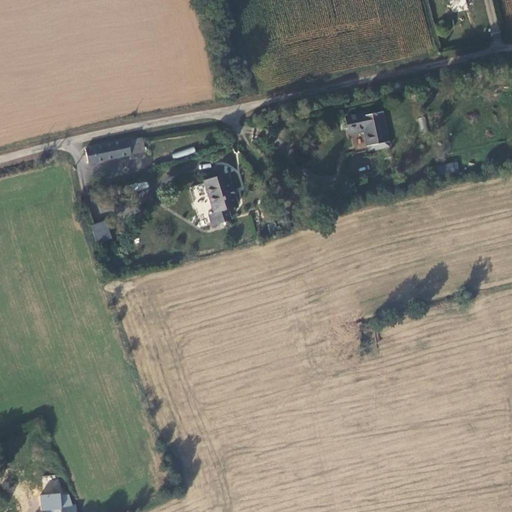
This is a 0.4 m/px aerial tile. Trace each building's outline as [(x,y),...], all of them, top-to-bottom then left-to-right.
[(362,128),(366,148),(388,144),(381,109),(367,111),(366,108),(345,112),(349,131),(362,128)] [(130,155),(127,146),(126,142),(85,150),(88,163),(130,155)] [(458,161),(438,165),(440,175),(460,171),(458,161)] [(229,174),(208,180),(217,211),(210,214),(213,225),(231,220),(228,209),(238,206),(229,174)] [(104,221),(89,226),(95,243),(110,237),(104,221)] [(43,477),(42,491),(59,491),(59,477),(43,477)] [(76,511),(75,509),(71,508),(67,494),(60,495),(60,494),(48,497),(50,511),(48,511),(47,511),(76,511)]
